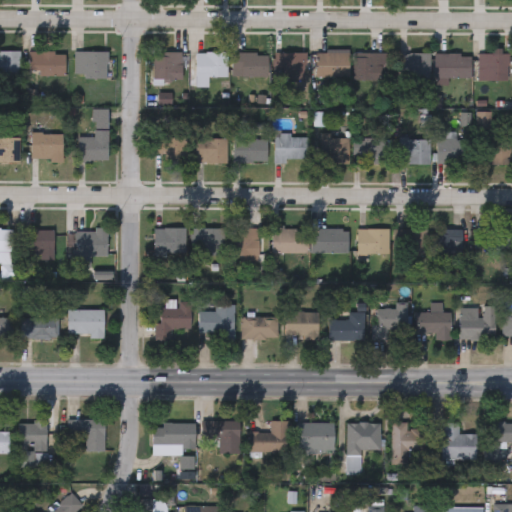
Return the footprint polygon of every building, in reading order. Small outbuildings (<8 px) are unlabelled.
[(73,78),(73,51),(106,51),(106,78),(73,78)] [(18,76),(0,76),(0,52),(18,52),(18,76)] [(63,76),(35,76),(35,52),(63,52),(63,76)] [(181,52),(181,84),(152,84),(152,52),(181,52)] [(194,77),(194,52),(225,52),(225,77),(194,77)] [(230,53),(266,53),(266,77),(230,77),(230,53)] [(302,53),(302,80),(271,80),(271,53),(302,53)] [(315,79),(315,53),(347,53),(347,79),(315,79)] [(351,81),(351,53),(378,53),(378,81),(351,81)] [(397,80),(397,54),(428,54),(428,80),(397,80)] [(476,81),(476,54),(507,54),(507,81),(476,81)] [(433,78),(433,55),(469,55),(469,78),(433,78)] [(106,160),(77,160),(77,137),(92,137),(92,109),(106,109),(106,160)] [(30,133),(61,133),(61,161),(30,161),(30,133)] [(306,161),(273,161),(273,135),(306,135),(306,161)] [(319,136),(347,136),(347,164),(319,164),(319,136)] [(18,161),(0,161),(0,137),(18,137),(18,161)] [(184,163),(153,163),(153,137),(184,137),(184,163)] [(383,137),(383,164),(361,164),(361,155),(352,155),(352,137),(383,137)] [(194,138),(224,138),(224,163),(194,163),(194,138)] [(232,139),(265,139),(265,162),(232,162),(232,139)] [(395,139),(428,139),(428,164),(395,164),(395,139)] [(435,140),(469,139),(469,162),(435,162),(435,140)] [(510,164),(480,164),(480,140),(510,140),(510,164)] [(0,228),(11,229),(10,266),(15,266),(14,277),(0,276),(0,228)] [(184,228),(184,255),(153,255),(153,228),(184,228)] [(52,259),(22,259),(22,229),(52,229),(52,259)] [(191,229),(222,229),(222,255),(191,255),(191,229)] [(257,229),(257,261),(231,261),(231,229),(257,229)] [(303,229),(303,255),(270,256),(269,230),(303,229)] [(347,229),(347,253),(313,253),(313,229),(347,229)] [(387,259),(357,259),(357,229),(387,229),(387,259)] [(427,229),(427,257),(408,257),(408,229),(427,229)] [(106,230),(106,257),(88,257),(88,267),(74,267),(74,230),(106,230)] [(460,230),(460,257),(434,257),(434,230),(460,230)] [(509,230),(509,254),(480,254),(480,249),(472,249),(472,230),(509,230)] [(189,302),(189,330),(170,330),(170,339),(154,339),(154,323),(158,323),(158,309),(168,309),(168,307),(175,307),(175,302),(189,302)] [(214,312),(214,305),(233,305),(233,341),(217,341),(217,333),(197,333),(197,312),(214,312)] [(458,339),(458,308),(479,308),(479,307),(494,307),(494,340),(458,339)] [(372,341),(372,308),(402,308),(402,341),(372,341)] [(103,310),(103,338),(66,338),(66,310),(103,310)] [(317,336),(284,336),(284,313),(317,313),(317,336)] [(363,313),(363,341),(328,341),(328,321),(347,321),(347,313),(363,313)] [(434,333),(414,333),(414,313),(450,313),(450,341),(434,341),(434,333)] [(511,313),(511,337),(501,337),(501,313),(511,313)] [(0,340),(0,317),(9,317),(9,340),(0,340)] [(276,317),(276,339),(240,339),(240,317),(276,317)] [(57,339),(19,339),(19,319),(57,319),(57,339)] [(84,434),(65,434),(65,417),(103,418),(103,449),(84,449),(84,434)] [(238,418),(238,451),(216,451),(216,437),(203,437),(203,418),(238,418)] [(248,450),(248,430),(269,430),(269,418),(286,418),(286,450),(248,450)] [(45,465),(17,465),(17,419),(45,419),(45,465)] [(333,420),(333,451),(296,451),(296,420),(333,420)] [(391,462),(391,420),(406,420),(406,428),(425,428),(425,449),(407,449),(407,462),(391,462)] [(484,458),(483,420),(511,420),(511,440),(500,440),(500,458),(484,458)] [(182,453),(151,453),(151,421),(194,421),(194,447),(182,447),(182,453)] [(346,451),(346,421),(379,421),(379,451),(346,451)] [(442,457),(442,421),(458,421),(458,432),(476,432),(476,457),(442,457)] [(0,429),(9,429),(9,451),(0,451),(0,429)] [(82,503),(72,511),(43,511),(68,489),(82,503)] [(138,511),(139,496),(171,496),(170,511),(138,511)] [(493,511),(493,502),(511,502),(511,511),(493,511)]
